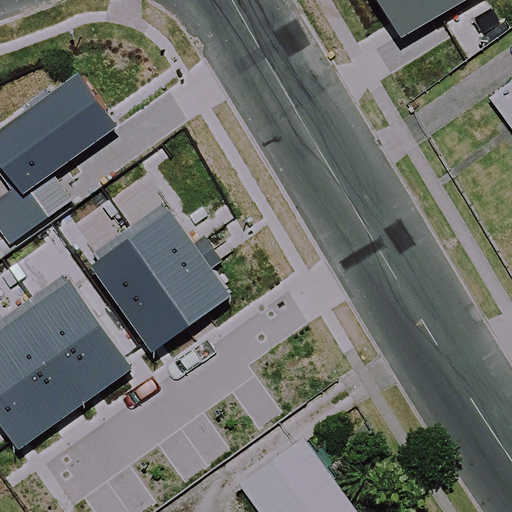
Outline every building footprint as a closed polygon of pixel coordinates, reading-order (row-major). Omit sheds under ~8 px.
[(511,85),(492,100),(511,127),(511,85)] [(130,137),(61,137),(61,151),(0,151),(0,227),(130,227),(130,137)] [(107,284),(84,255),(33,294),(56,324),(107,284)] [(189,466),(267,399),(244,372),(255,362),(202,300),(158,337),(167,347),(121,386),(189,466)] [(111,382),(88,349),(31,390),(54,423),(111,382)] [(356,511),(303,437),(240,482),(261,511),(356,511)]
